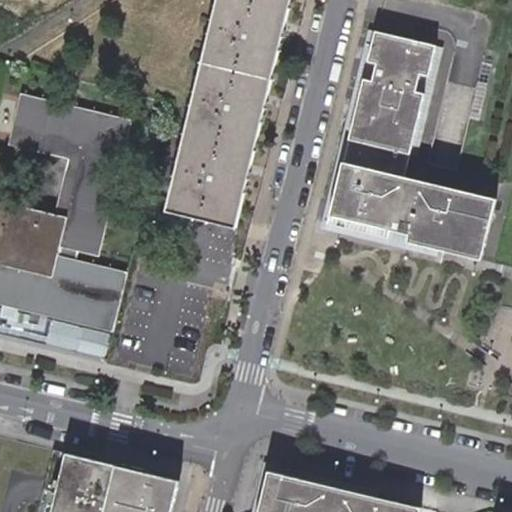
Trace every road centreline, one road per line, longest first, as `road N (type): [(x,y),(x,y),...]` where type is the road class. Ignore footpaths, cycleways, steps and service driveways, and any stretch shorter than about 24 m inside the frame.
road 1 (residential): [(336,0),(238,410)]
road 2 (unclassified): [(511,477),(238,410)]
road 3 (residential): [(0,397),(228,452)]
road 4 (unknown): [(499,106),(509,48),(372,0)]
